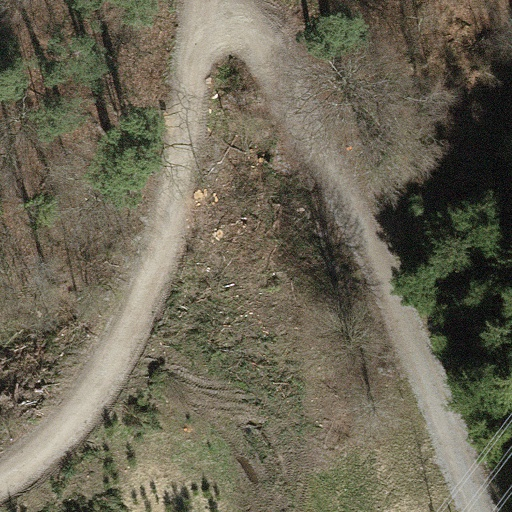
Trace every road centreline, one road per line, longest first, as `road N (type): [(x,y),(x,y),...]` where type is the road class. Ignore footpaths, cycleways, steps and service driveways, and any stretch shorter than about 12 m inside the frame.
road 1 (track): [(476,511),(391,289),(225,0)]
road 2 (track): [(206,0),(201,97),(175,238),(109,368),(0,475)]
